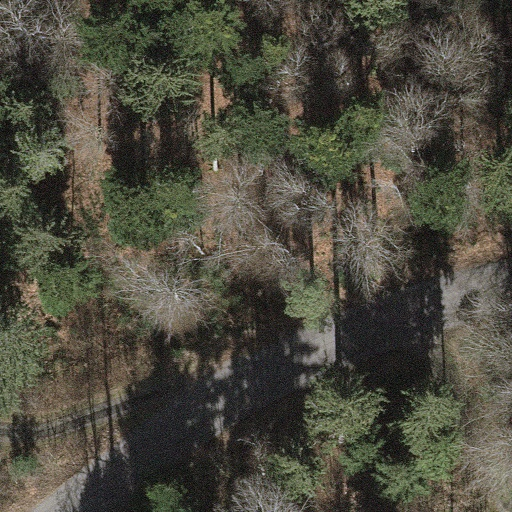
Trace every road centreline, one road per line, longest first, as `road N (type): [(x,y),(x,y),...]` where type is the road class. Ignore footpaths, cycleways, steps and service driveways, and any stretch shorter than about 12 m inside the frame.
road 1 (tertiary): [(74,511),(293,363),(411,310),(511,282)]
road 2 (track): [(293,363),(151,397),(58,430),(0,432)]
road 3 (track): [(411,310),(511,511)]
